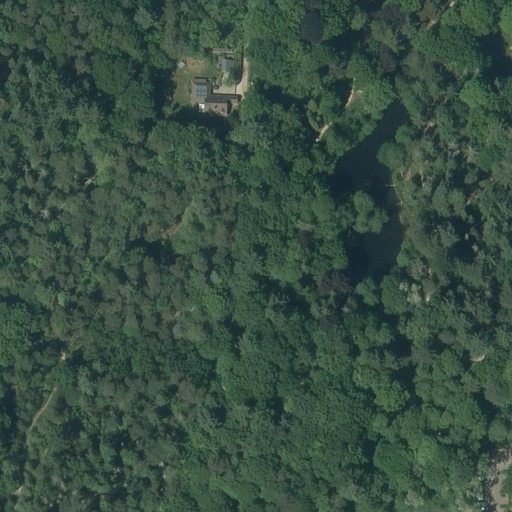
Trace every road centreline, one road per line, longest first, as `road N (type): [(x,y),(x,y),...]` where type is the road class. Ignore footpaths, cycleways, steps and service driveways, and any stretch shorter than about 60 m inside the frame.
road 1 (unknown): [(17,511),(32,418),(62,367),(54,319),(0,291)]
road 2 (track): [(243,128),(251,0)]
